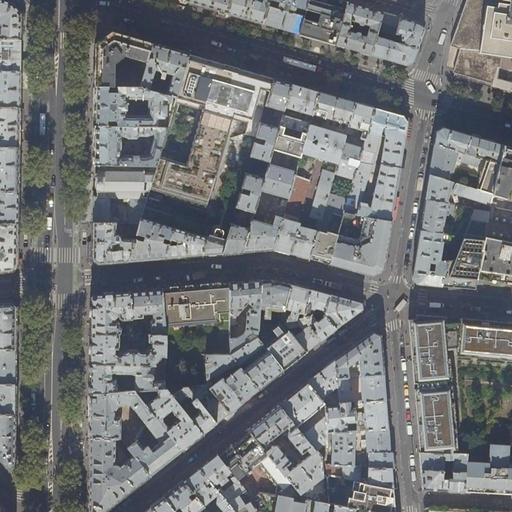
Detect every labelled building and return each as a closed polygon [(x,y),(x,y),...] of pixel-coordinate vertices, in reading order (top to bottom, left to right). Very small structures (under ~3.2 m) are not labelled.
[(2,1),(0,0),(0,39),(21,39),(21,24),(21,14),(14,4),(2,1)] [(179,0),(202,6),(226,14),(230,0),(179,0)] [(268,6),(270,0),(230,0),(226,14),(244,18),(262,24),(268,6)] [(271,0),(280,3),(279,4),(278,5),(277,8),(268,6),(262,24),(269,26),(286,31),(299,34),(304,16),(294,13),(295,9),(295,8),(294,7),(305,10),(306,10),(308,0),(271,0)] [(339,0),(308,0),(306,10),(319,14),(318,16),(318,17),(317,17),(316,18),(315,18),(315,19),(304,16),(299,34),(316,39),(335,45),(347,2),(339,0)] [(496,89),(498,78),(501,54),(485,52),(489,10),(498,12),(499,7),(510,9),(511,3),(501,1),(501,0),(466,0),(464,8),(450,45),(460,49),(457,58),(452,76),(475,82),(496,89)] [(485,52),(501,54),(511,55),(511,0),(501,0),(501,1),(511,3),(510,9),(499,7),(498,12),(489,10),(485,52)] [(377,33),(378,30),(383,12),(364,7),(347,2),(335,45),(352,50),(370,55),(377,33)] [(393,15),(383,12),(378,30),(393,35),(391,40),(386,39),(386,35),(377,33),(370,55),(388,60),(406,65),(413,62),(414,59),(417,49),(400,44),(393,42),(394,37),(400,17),(393,15)] [(400,17),(394,37),(397,38),(398,34),(401,35),(400,36),(401,37),(401,38),(402,39),(400,44),(417,49),(420,40),(424,30),(421,23),(409,20),(400,17)] [(140,87),(152,44),(128,37),(112,32),(96,44),(95,62),(95,86),(140,87)] [(0,71),(20,72),(20,57),(21,43),(21,39),(0,39),(0,71)] [(176,97),(189,54),(168,49),(152,44),(140,87),(176,97)] [(207,60),(189,54),(176,97),(175,102),(202,110),(186,166),(216,175),(233,119),(248,124),(245,134),(256,138),(260,123),(265,106),(273,79),(264,76),(235,68),(207,60)] [(0,71),(0,107),(20,108),(20,92),(20,72),(0,71)] [(511,81),(498,78),(496,89),(511,92),(511,81)] [(281,81),(273,79),(265,106),(275,109),(272,116),(277,118),(275,127),(260,123),(256,138),(250,158),(269,163),(272,150),(279,126),(291,84),(281,81)] [(305,88),(291,84),(279,126),(284,128),(302,133),(306,135),(310,121),(319,92),(305,88)] [(176,97),(140,87),(95,86),(94,106),(94,126),(159,126),(159,120),(162,120),(163,120),(164,120),(165,120),(165,119),(166,118),(166,102),(175,102),(176,97)] [(336,97),(319,92),(310,121),(347,131),(355,102),(336,97)] [(333,178),(353,184),(374,108),(363,105),(355,102),(347,131),(346,134),(352,135),(354,128),(364,131),(362,133),(361,139),(356,137),(356,138),(362,140),(360,148),(343,143),(337,164),(334,173),(333,178)] [(0,147),(19,148),(19,128),(20,108),(0,107),(0,147)] [(407,123),(403,116),(389,112),(374,108),(353,184),(345,213),(356,214),(363,215),(391,220),(396,192),(402,152),(407,123)] [(343,143),(346,134),(347,131),(310,121),(306,135),(301,154),(337,164),(343,143)] [(159,126),(94,126),(94,150),(94,165),(98,165),(156,166),(168,126),(159,126)] [(282,135),(284,128),(279,126),(272,150),(300,158),(301,154),(306,135),(302,133),(300,140),(282,135)] [(436,131),(434,144),(465,154),(471,135),(455,131),(442,127),(436,131)] [(486,140),(471,135),(465,154),(474,156),(476,152),(479,153),(480,154),(480,155),(481,156),(482,156),(483,156),(484,156),(485,155),(486,155),(491,156),(490,161),(499,164),(503,145),(486,140)] [(465,154),(434,144),(432,159),(429,175),(447,180),(454,160),(484,169),(478,190),(493,195),(499,164),(490,161),(474,156),(465,154)] [(511,147),(503,145),(499,164),(493,195),(490,207),(491,207),(511,211),(511,147)] [(0,191),(18,192),(19,160),(19,148),(0,147),(0,191)] [(268,164),(265,175),(261,190),(288,199),(295,176),(296,172),(268,164)] [(156,166),(98,165),(98,171),(97,171),(97,174),(96,174),(96,187),(97,187),(97,191),(98,191),(98,196),(93,196),(93,210),(93,223),(118,223),(118,219),(108,219),(109,198),(132,198),(131,223),(139,223),(141,217),(144,207),(147,198),(156,166)] [(333,178),(334,173),(323,170),(310,217),(317,219),(315,227),(319,228),(332,182),(333,178)] [(252,220),(261,190),(265,175),(261,174),(260,178),(246,173),(236,208),(251,212),(248,221),(243,220),(241,227),(231,224),(222,254),(232,253),(243,252),(252,220)] [(447,180),(429,175),(427,186),(425,199),(455,205),(461,206),(462,202),(448,199),(449,190),(488,202),(485,210),(486,211),(491,211),(491,207),(490,207),(493,195),(478,190),(447,180)] [(295,176),(288,199),(285,210),(284,212),(283,218),(274,250),(291,254),(310,259),(318,231),(299,226),(300,223),(298,223),(310,180),(295,176)] [(344,215),(345,213),(353,184),(333,178),(332,182),(319,228),(318,231),(310,259),(319,262),(329,264),(338,234),(328,231),(334,213),(344,217),(344,215)] [(0,191),(0,224),(18,225),(18,208),(18,192),(0,191)] [(150,193),(148,199),(161,202),(163,197),(150,193)] [(455,205),(425,199),(423,214),(420,230),(450,234),(452,225),(443,224),(444,214),(453,215),(454,213),(455,205)] [(485,217),(486,211),(485,210),(479,209),(478,216),(472,215),(473,208),(461,206),(460,213),(454,213),(453,215),(452,225),(450,234),(449,238),(451,238),(453,237),(453,236),(456,237),(456,238),(455,238),(454,238),(454,239),(454,240),(455,241),(455,242),(449,241),(449,243),(445,261),(441,286),(458,287),(475,289),(477,279),(484,251),(482,250),(489,218),(485,217)] [(511,211),(491,207),(491,211),(489,218),(482,250),(484,251),(477,279),(494,281),(511,284),(511,211)] [(118,223),(93,223),(93,239),(92,259),(98,264),(113,263),(144,260),(175,258),(203,255),(211,227),(206,225),(160,212),(158,218),(161,221),(170,224),(170,226),(141,217),(139,223),(131,223),(128,223),(128,232),(119,233),(119,235),(117,234),(116,234),(115,234),(115,230),(122,230),(122,223),(118,223)] [(211,227),(203,255),(213,255),(222,254),(231,224),(233,216),(219,213),(217,218),(209,216),(206,225),(211,227)] [(391,220),(363,215),(360,234),(356,239),(338,234),(329,264),(343,268),(360,273),(384,279),(387,277),(390,261),(394,237),(397,221),(391,220)] [(257,222),(252,220),(243,252),(259,251),(274,250),(283,218),(275,216),(272,226),(263,223),(264,219),(259,218),(257,222)] [(17,247),(18,225),(0,224),(0,272),(12,271),(17,265),(17,247)] [(450,234),(420,230),(416,252),(412,277),(417,283),(429,285),(441,286),(445,261),(438,260),(441,242),(449,243),(449,241),(449,238),(450,234)] [(261,280),(259,306),(267,307),(267,305),(276,306),(275,309),(284,311),(284,309),(291,285),(275,280),(271,279),(261,280)] [(244,282),(229,283),(229,311),(229,326),(235,325),(235,317),(237,317),(241,312),(241,311),(248,303),(248,304),(248,305),(249,305),(249,306),(246,313),(245,330),(244,335),(238,338),(230,340),(230,355),(257,337),(259,315),(259,306),(261,280),(244,282)] [(185,287),(162,289),(165,326),(215,322),(214,313),(229,311),(229,283),(211,285),(185,287)] [(300,287),(291,285),(284,309),(290,311),(290,314),(283,312),(282,317),(281,322),(282,322),(297,319),(298,313),(304,314),(310,290),(300,287)] [(144,290),(129,291),(132,320),(132,326),(133,335),(139,336),(144,336),(143,329),(137,329),(136,319),(142,319),(143,318),(143,315),(153,314),(153,320),(152,320),(150,322),(151,336),(166,336),(165,326),(162,289),(144,290)] [(346,299),(324,294),(310,290),(304,314),(303,318),(302,318),(320,341),(331,332),(348,318),(362,307),(362,304),(346,299)] [(124,321),(132,320),(129,291),(97,294),(92,300),(91,310),(91,335),(119,335),(120,334),(121,333),(121,331),(121,329),(121,328),(120,327),(119,326),(120,326),(120,325),(119,323),(116,321),(115,321),(114,320),(117,316),(118,317),(118,318),(121,320),(122,321),(123,321),(124,321)] [(16,330),(17,306),(11,301),(0,302),(0,348),(16,349),(16,330)] [(434,368),(434,315),(420,314),(411,313),(407,316),(409,337),(412,367),(434,368)] [(282,317),(259,315),(257,337),(274,326),(280,322),(281,322),(282,317)] [(460,352),(459,317),(447,316),(434,315),(434,368),(447,368),(444,348),(456,347),(456,352),(460,352)] [(483,355),(483,320),(471,318),(459,317),(460,352),(483,355)] [(314,346),(320,341),(302,318),(297,319),(282,322),(306,352),(314,346)] [(511,322),(504,321),(483,320),(483,355),(511,357),(511,322)] [(306,352),(282,322),(281,322),(280,322),(274,326),(279,333),(282,333),(283,332),(286,336),(267,350),(283,370),(300,357),(306,352)] [(349,350),(334,361),(336,378),(348,377),(347,366),(359,358),(360,376),(383,374),(382,358),(380,335),(373,332),(349,350)] [(119,335),(91,335),(91,345),(91,364),(155,366),(162,366),(165,366),(166,336),(151,336),(148,336),(148,342),(151,344),(151,348),(144,352),(141,352),(137,349),(128,349),(125,352),(122,352),(120,352),(119,354),(115,352),(115,348),(119,348),(119,335)] [(264,346),(257,337),(230,355),(237,363),(240,367),(258,390),(270,380),(283,370),(267,350),(245,368),(241,363),(264,346)] [(16,367),(16,349),(0,348),(0,383),(15,384),(16,367)] [(230,355),(205,355),(206,364),(211,361),(213,365),(206,369),(206,385),(229,413),(244,401),(258,390),(240,367),(230,375),(229,374),(227,375),(228,377),(224,380),(222,378),(213,385),(209,378),(237,363),(230,355)] [(338,397),(336,378),(334,361),(317,375),(308,382),(321,399),(333,389),(335,397),(338,397)] [(155,366),(91,364),(90,378),(90,394),(125,391),(124,384),(118,385),(117,384),(117,379),(111,379),(111,378),(111,377),(111,376),(113,374),(122,374),(122,373),(131,373),(135,375),(135,390),(157,389),(164,389),(164,380),(155,381),(153,379),(154,377),(154,375),(155,375),(155,366)] [(446,385),(445,379),(448,379),(447,368),(434,368),(412,367),(414,386),(416,409),(450,411),(448,385),(446,385)] [(385,387),(383,374),(360,376),(357,376),(358,387),(361,387),(361,390),(350,390),(348,377),(336,378),(338,397),(339,403),(350,402),(363,401),(386,399),(385,387)] [(325,403),(321,399),(308,382),(293,394),(278,405),(295,427),(325,403)] [(15,400),(15,384),(0,383),(0,414),(15,414),(15,400)] [(206,385),(187,387),(199,401),(209,393),(212,397),(202,405),(216,423),(223,418),(229,413),(206,385)] [(202,405),(199,401),(187,387),(181,387),(172,396),(203,434),(210,428),(216,423),(202,405)] [(164,389),(157,389),(158,395),(145,405),(155,417),(181,451),(193,442),(203,434),(172,396),(167,389),(164,389)] [(125,391),(90,394),(90,429),(90,438),(115,438),(121,438),(121,417),(114,417),(114,411),(118,406),(127,405),(130,409),(132,407),(145,424),(155,417),(145,405),(134,390),(125,391)] [(387,414),(386,399),(363,401),(364,412),(355,413),(356,421),(365,420),(365,426),(356,426),(357,431),(365,430),(388,429),(387,414)] [(351,409),(350,402),(339,403),(339,406),(326,407),(326,415),(327,433),(333,433),(348,432),(347,423),(356,422),(356,421),(355,413),(355,408),(351,409)] [(295,427),(278,405),(262,418),(247,430),(249,432),(300,495),(322,478),(322,476),(322,475),(320,458),(315,451),(302,434),(295,427)] [(453,435),(450,411),(416,409),(417,421),(418,434),(453,435)] [(15,441),(15,414),(0,414),(0,458),(7,467),(14,464),(15,441)] [(327,441),(327,433),(326,415),(302,434),(315,451),(327,441)] [(155,417),(145,424),(137,442),(129,448),(134,455),(150,476),(166,463),(181,451),(155,417)] [(389,447),(388,429),(365,430),(365,438),(361,439),(361,446),(366,446),(367,452),(368,452),(369,467),(394,468),(393,453),(392,452),(390,452),(389,447)] [(355,431),(348,432),(333,433),(331,465),(340,465),(343,465),(354,466),(355,431)] [(219,456),(219,457),(231,472),(234,476),(237,480),(248,471),(249,473),(251,471),(250,470),(259,463),(269,475),(268,476),(276,485),(277,485),(276,494),(279,494),(303,499),(300,495),(249,432),(237,442),(223,453),(219,456)] [(454,451),(453,435),(418,434),(419,443),(419,452),(452,454),(452,451),(454,451)] [(115,438),(90,438),(89,469),(88,511),(103,511),(121,498),(150,476),(134,455),(119,467),(119,466),(118,466),(117,465),(116,464),(115,464),(115,438)] [(486,462),(485,492),(510,494),(511,463),(507,463),(508,444),(490,443),(489,462),(486,462)] [(452,454),(419,452),(420,461),(421,470),(443,471),(452,471),(465,472),(466,461),(466,454),(452,454)] [(208,462),(199,469),(213,486),(219,482),(221,485),(228,480),(226,477),(231,472),(219,457),(217,454),(208,462)] [(465,472),(464,491),(485,492),(486,462),(466,461),(465,472)] [(331,465),(326,465),(327,472),(328,471),(329,471),(330,472),(330,473),(330,474),(330,475),(339,477),(340,465),(331,465)] [(369,467),(354,466),(343,465),(342,478),(354,480),(393,488),(396,488),(395,478),(394,468),(369,467)] [(216,503),(223,511),(221,511),(220,511),(219,511),(234,511),(227,503),(216,490),(213,486),(199,469),(191,475),(183,481),(204,506),(217,495),(216,503)] [(442,478),(443,471),(421,470),(422,478),(422,489),(440,490),(464,491),(465,472),(452,471),(452,479),(442,478)] [(245,489),(237,480),(234,476),(231,479),(234,483),(224,492),(220,487),(216,490),(227,503),(245,489)] [(370,511),(373,511),(395,511),(394,504),(394,496),(393,488),(354,480),(353,489),(349,489),(347,497),(346,496),(344,506),(355,509),(370,511)] [(174,489),(164,496),(175,510),(179,506),(182,510),(180,511),(197,511),(204,506),(183,481),(174,489)] [(234,511),(258,511),(259,511),(253,501),(245,489),(227,503),(234,511)] [(307,511),(309,500),(279,494),(276,511),(307,511)] [(157,502),(150,507),(154,511),(172,511),(175,510),(164,496),(157,502)] [(344,506),(334,505),(332,511),(331,511),(330,511),(330,509),(327,508),(328,504),(314,501),(312,511),(354,511),(355,509),(344,506)]
